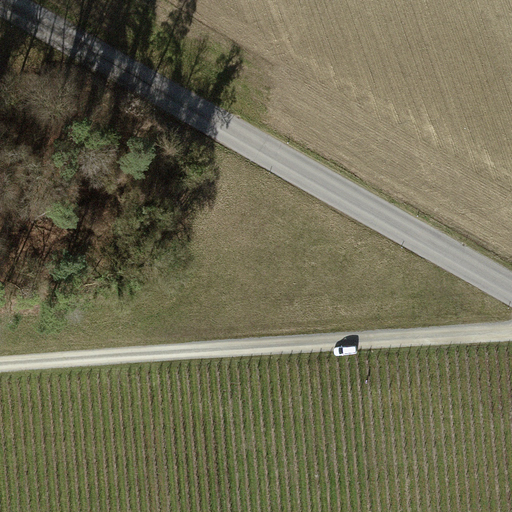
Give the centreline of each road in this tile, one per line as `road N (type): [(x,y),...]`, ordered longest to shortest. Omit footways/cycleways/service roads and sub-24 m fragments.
road 1 (unclassified): [(511,289),(1,0)]
road 2 (track): [(0,363),(511,329)]
